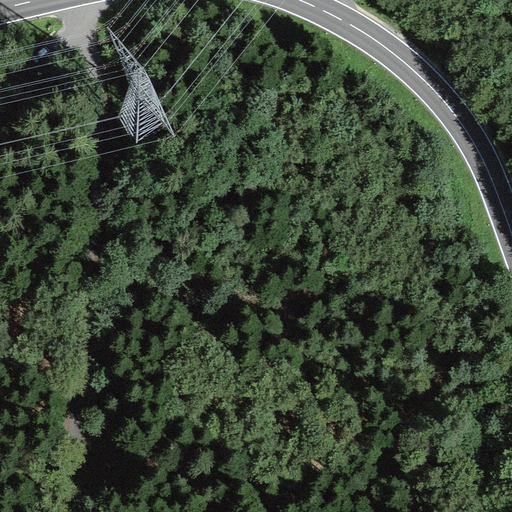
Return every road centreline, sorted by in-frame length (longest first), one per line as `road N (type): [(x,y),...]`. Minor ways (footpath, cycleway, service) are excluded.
road 1 (track): [(66,511),(104,124),(105,12)]
road 2 (tertiary): [(300,0),(358,23),(404,62),(462,130),(511,244)]
road 3 (track): [(105,12),(0,95)]
